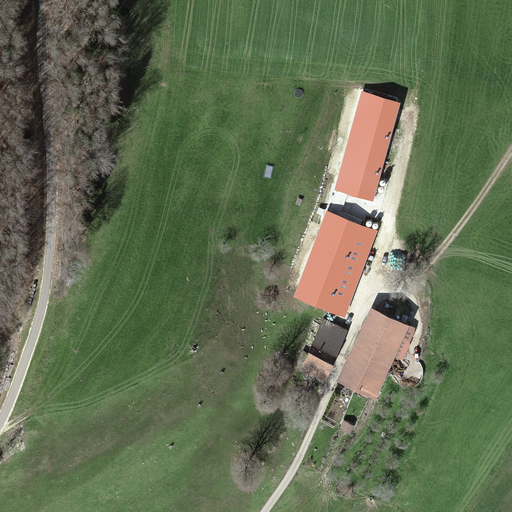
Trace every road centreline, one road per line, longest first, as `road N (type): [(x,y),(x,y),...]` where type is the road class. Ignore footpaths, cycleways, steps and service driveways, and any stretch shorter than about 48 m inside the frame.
road 1 (unclassified): [(0,421),(33,337),(49,254),(42,0)]
road 2 (track): [(425,0),(417,85),(374,291)]
road 3 (track): [(264,511),(304,447),(365,298)]
road 4 (track): [(511,147),(441,249),(395,293),(365,298)]
